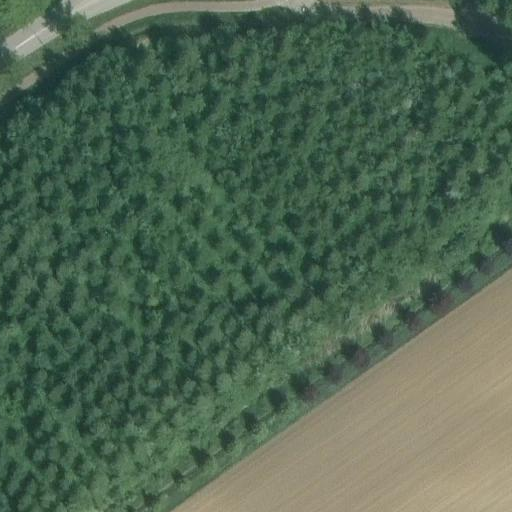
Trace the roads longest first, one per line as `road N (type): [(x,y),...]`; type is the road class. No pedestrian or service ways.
road 1 (track): [(146,511),(511,245)]
road 2 (unclassified): [(511,45),(446,14),(348,14),(305,0)]
